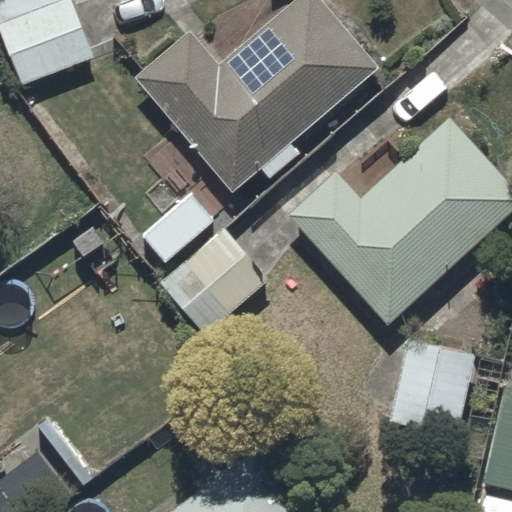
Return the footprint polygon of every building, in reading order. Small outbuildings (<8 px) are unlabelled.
[(72,0),(0,0),(0,19),(23,80),(93,54),(72,0)] [(193,25),(137,72),(232,185),(261,161),(271,173),(300,148),(292,137),(381,62),(328,0),(291,0),(222,59),(193,25)] [(290,210),(389,318),(511,206),(511,177),(452,111),(363,192),(339,165),(290,210)] [(269,274),(223,222),(162,277),(208,329),(269,274)] [(475,345),(408,333),(392,426),(458,437),(475,345)] [(511,511),(511,383),(506,382),(481,477),(497,481),(488,511),(511,511)] [(163,511),(309,511),(258,442),(163,511)] [(0,511),(41,511),(76,486),(48,450),(0,486),(0,511)]
